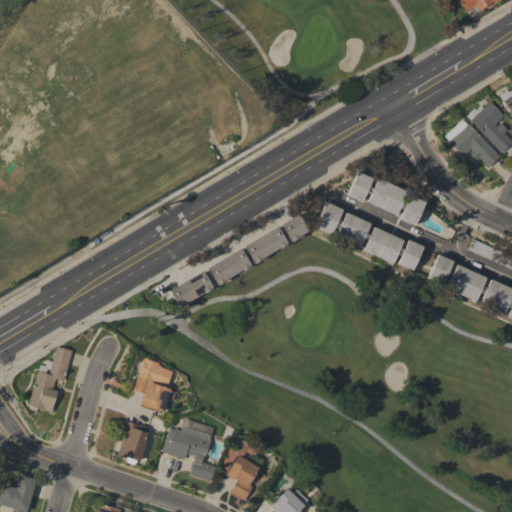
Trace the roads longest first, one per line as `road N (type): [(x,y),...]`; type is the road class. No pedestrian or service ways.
road 1 (primary): [(52,312),(395,107)]
road 2 (residential): [(0,431),(28,454),(196,511)]
road 3 (residential): [(59,511),(108,347)]
road 4 (residential): [(395,107),(458,200),(511,225)]
